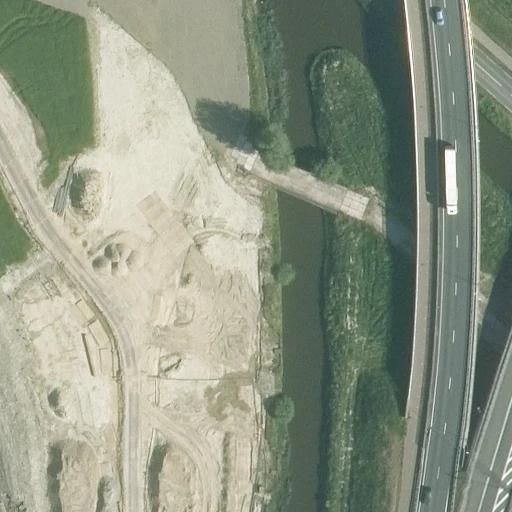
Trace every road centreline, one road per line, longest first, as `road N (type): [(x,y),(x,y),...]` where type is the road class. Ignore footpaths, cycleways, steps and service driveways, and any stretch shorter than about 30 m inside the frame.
road 1 (motorway): [(442,0),(457,192),(432,511)]
road 2 (track): [(511,338),(363,213),(233,148)]
road 3 (secondary): [(511,98),(402,0)]
